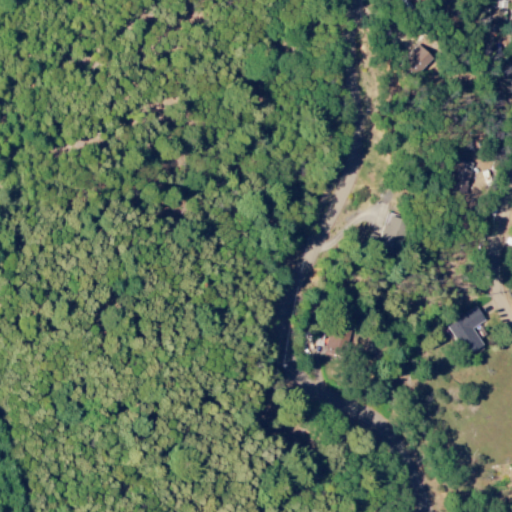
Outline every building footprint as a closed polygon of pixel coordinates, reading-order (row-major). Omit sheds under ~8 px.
[(408,0),(413,8),(426,0),(408,0)] [(432,60),(417,45),(408,53),(411,56),(403,64),(415,76),(432,60)] [(465,196),(470,163),(454,160),(448,193),(465,196)] [(379,237),(368,234),(365,247),(393,255),(404,220),(385,214),(379,237)] [(481,348),(470,329),(484,321),(476,309),(444,328),(449,336),(453,333),(466,356),(481,348)] [(324,355),(347,358),(350,336),(327,333),(324,355)]
